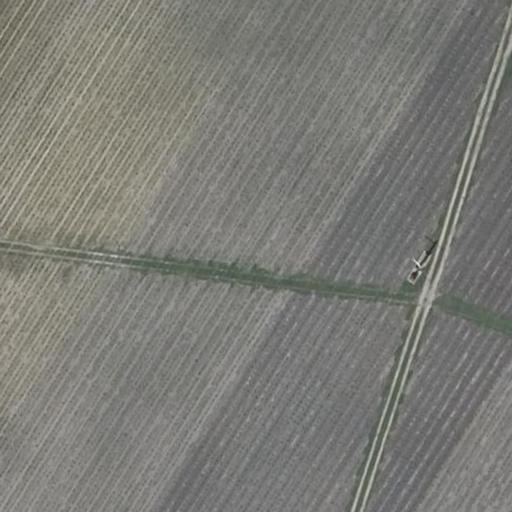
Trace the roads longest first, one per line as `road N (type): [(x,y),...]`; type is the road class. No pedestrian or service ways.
road 1 (track): [(0,254),(425,303),(511,334)]
road 2 (track): [(511,28),(359,511)]
